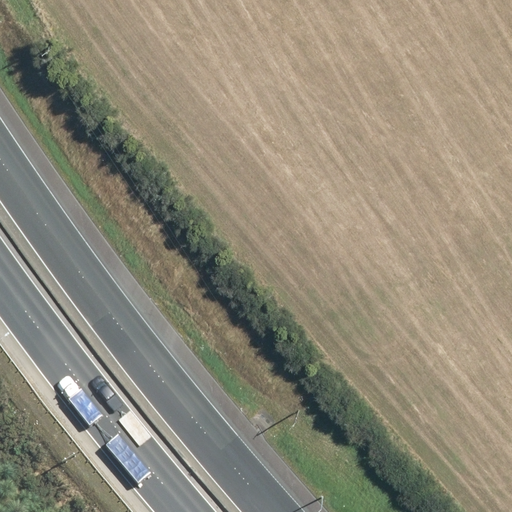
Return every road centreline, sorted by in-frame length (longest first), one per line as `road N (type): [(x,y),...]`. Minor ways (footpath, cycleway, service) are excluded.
road 1 (motorway): [(0,162),(68,261),(272,511)]
road 2 (motorway): [(183,511),(0,286)]
